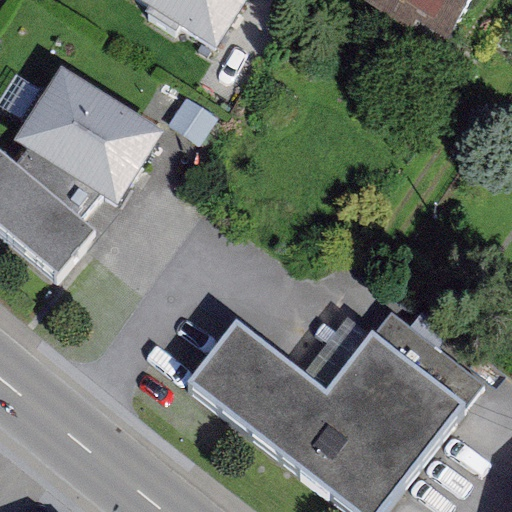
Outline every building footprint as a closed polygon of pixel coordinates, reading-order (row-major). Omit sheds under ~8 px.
[(125,0),(222,60),(259,0),(125,0)] [(478,0),(370,0),(365,8),(442,57),(478,0)] [(117,217),(164,143),(60,77),(13,152),(27,161),(99,206),(117,217)] [(0,161),(0,237),(56,286),(94,241),(80,230),(15,174),(0,161)] [(15,174),(80,230),(99,206),(27,161),(15,174)] [(389,511),(486,388),(392,316),(324,402),(234,332),(185,395),(335,511),(389,511)]
